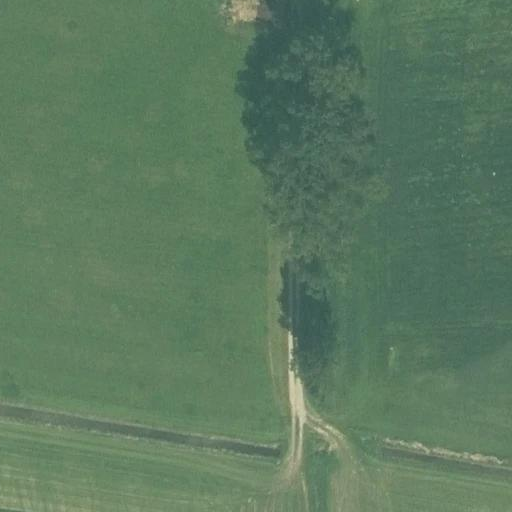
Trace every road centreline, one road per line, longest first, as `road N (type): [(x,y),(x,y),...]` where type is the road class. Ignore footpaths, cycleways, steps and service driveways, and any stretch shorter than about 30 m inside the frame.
road 1 (track): [(340,436),(311,428),(298,411),(291,0)]
road 2 (track): [(340,436),(511,455)]
